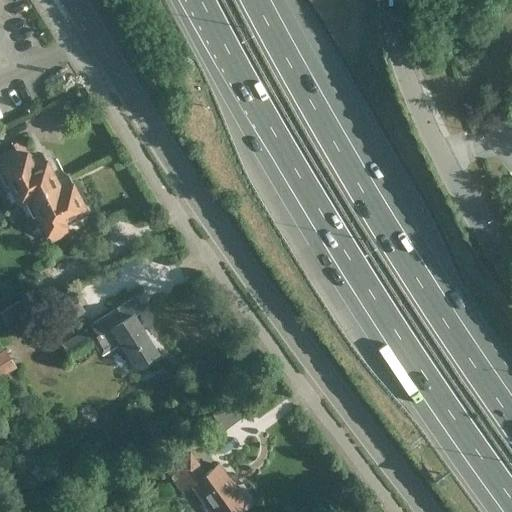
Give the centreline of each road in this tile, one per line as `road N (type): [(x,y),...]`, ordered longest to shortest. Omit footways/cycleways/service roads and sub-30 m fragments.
road 1 (primary): [(422,511),(157,138),(70,0)]
road 2 (motorway): [(192,0),(330,239),(511,510)]
road 3 (motorway): [(511,407),(400,242),(262,0)]
road 4 (unclassified): [(511,267),(427,117),(395,0)]
